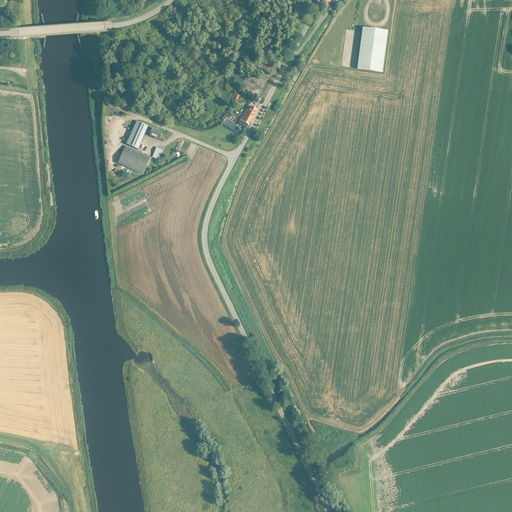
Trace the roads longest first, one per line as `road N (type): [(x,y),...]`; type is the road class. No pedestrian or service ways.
road 1 (unclassified): [(328,511),(206,254),(207,217),(234,157)]
road 2 (unclassified): [(0,34),(128,23),(171,0)]
